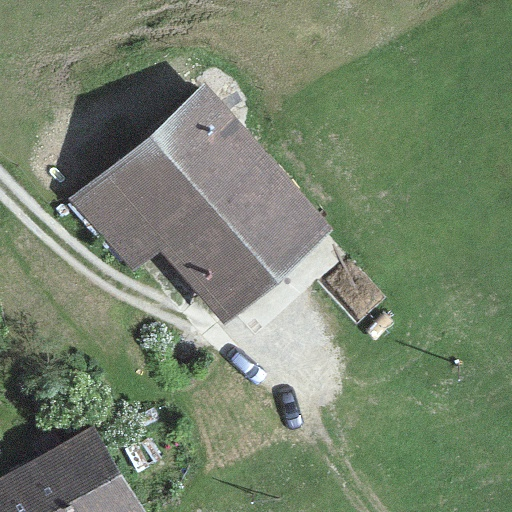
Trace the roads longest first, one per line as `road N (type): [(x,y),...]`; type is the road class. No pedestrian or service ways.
road 1 (track): [(282,385),(67,266),(0,194)]
road 2 (track): [(218,350),(168,511)]
road 3 (track): [(282,385),(376,511)]
